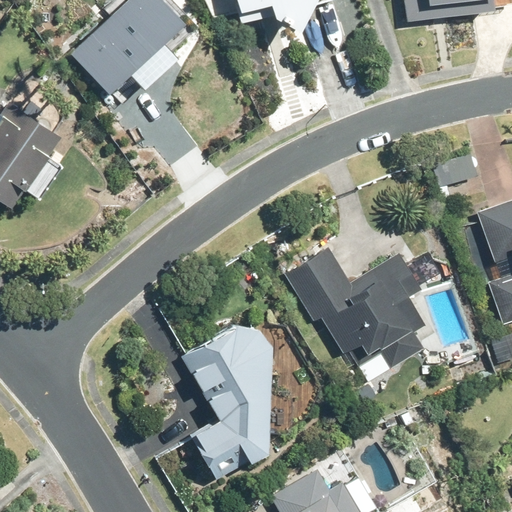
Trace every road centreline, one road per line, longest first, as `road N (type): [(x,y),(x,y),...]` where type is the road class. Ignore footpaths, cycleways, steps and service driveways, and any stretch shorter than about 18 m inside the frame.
road 1 (residential): [(511,93),(363,130),(301,158),(239,194),(26,361)]
road 2 (residential): [(122,511),(26,361)]
